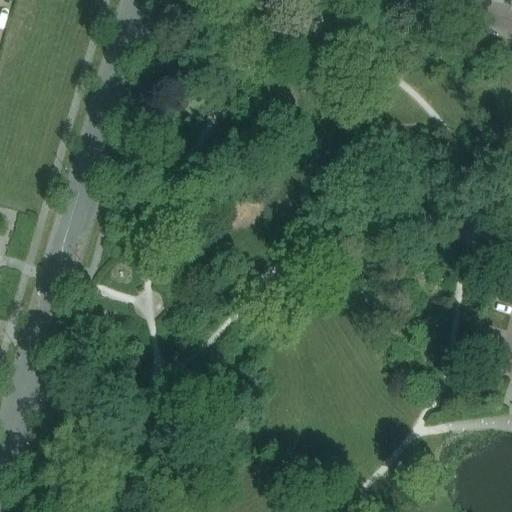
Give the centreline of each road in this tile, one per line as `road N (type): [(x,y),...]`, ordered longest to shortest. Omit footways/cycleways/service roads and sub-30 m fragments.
road 1 (unclassified): [(67,230),(139,0)]
road 2 (unclassified): [(0,477),(45,330)]
